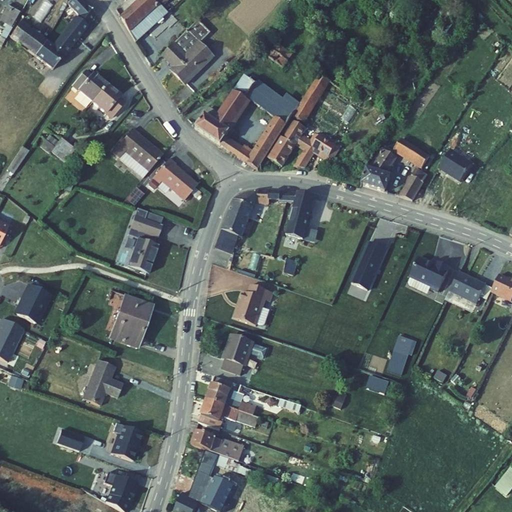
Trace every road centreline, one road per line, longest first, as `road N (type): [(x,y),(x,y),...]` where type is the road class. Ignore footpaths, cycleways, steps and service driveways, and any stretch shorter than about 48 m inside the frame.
road 1 (tertiary): [(153,511),(174,439),(200,256),(220,202),(239,183)]
road 2 (tertiary): [(239,183),(329,189),(511,250)]
road 3 (residential): [(97,0),(172,117),(239,183)]
